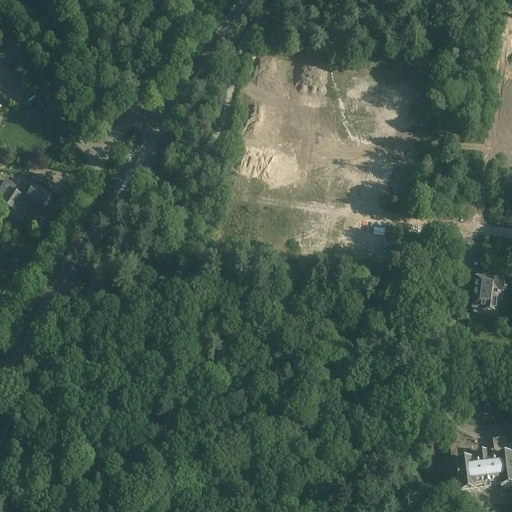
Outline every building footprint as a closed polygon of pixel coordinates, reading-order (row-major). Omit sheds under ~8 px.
[(296,73),(292,102),(300,103),(300,106),(328,109),(328,107),(336,108),(340,79),(332,78),(332,75),(304,72),(304,74),(296,73)] [(365,78),(363,98),(373,99),(376,80),(365,78)] [(376,80),(373,99),(384,101),(386,81),(376,80)] [(386,81),(384,101),(394,102),(396,82),(386,81)] [(396,82),(394,102),(404,103),(407,84),(396,82)] [(407,84),(404,103),(414,105),(417,85),(407,84)] [(439,119),(437,133),(453,135),(455,121),(439,119)] [(288,138),(284,166),(286,166),(285,174),(315,178),(316,170),(318,170),(322,142),(319,142),(320,134),(291,130),(290,138),(288,138)] [(377,134),(376,144),(395,146),(397,136),(377,134)] [(376,144),(374,154),(394,157),(395,146),(376,144)] [(374,154),(373,164),(393,167),(394,157),(374,154)] [(373,164),(372,175),(391,177),(393,167),(373,164)] [(372,175),(370,185),(390,188),(391,177),(372,175)] [(6,180),(0,189),(0,201),(1,203),(15,211),(23,198),(14,193),(17,188),(6,180)] [(27,201),(26,203),(29,204),(30,202),(43,210),(51,196),(35,187),(27,200),(27,201)] [(225,217),(222,238),(233,239),(233,234),(242,235),(245,212),(236,211),(235,219),(225,217)] [(245,212),(242,235),(251,237),(250,242),(261,243),(264,222),(253,221),(254,213),(245,212)] [(267,223),(264,243),(274,245),(275,240),(284,241),(287,217),(278,216),(277,224),(267,223)] [(287,217),(284,241),(293,242),(292,247),(303,248),(305,228),(295,226),(296,219),(287,217)] [(320,230),(317,250),(327,252),(328,246),(337,248),(340,224),(331,223),(330,231),(320,230)] [(340,224),(337,248),(346,249),(345,254),(356,255),(358,235),(348,233),(349,225),(340,224)] [(361,235),(359,256),(369,257),(370,252),(379,253),(382,230),(373,229),(372,236),(361,235)] [(382,230),(379,253),(388,254),(387,259),(397,261),(400,240),(390,239),(391,231),(382,230)] [(461,293),(459,311),(472,313),(483,314),(482,315),(496,317),(498,303),(502,304),(503,297),(505,285),(475,281),(474,294),(468,294),(461,293)] [(467,488),(510,486),(508,455),(490,456),(490,461),(481,461),(480,454),(472,454),(473,466),(468,466),(467,461),(451,462),(452,484),(455,484),(455,492),(467,492),(467,488)]
